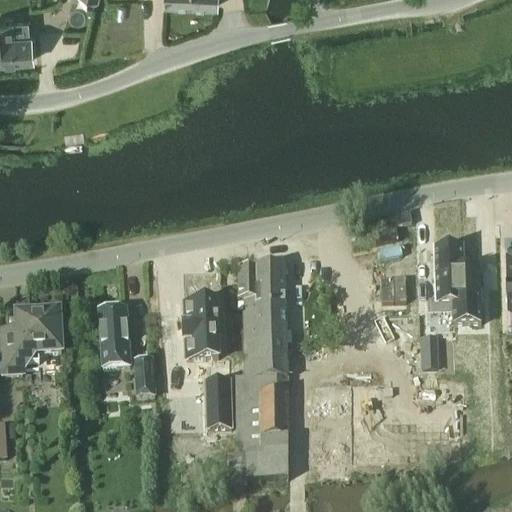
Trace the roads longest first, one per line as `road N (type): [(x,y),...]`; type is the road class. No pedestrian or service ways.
road 1 (tertiary): [(0,277),(511,184)]
road 2 (unclassified): [(0,104),(58,99),(212,43),(442,0)]
